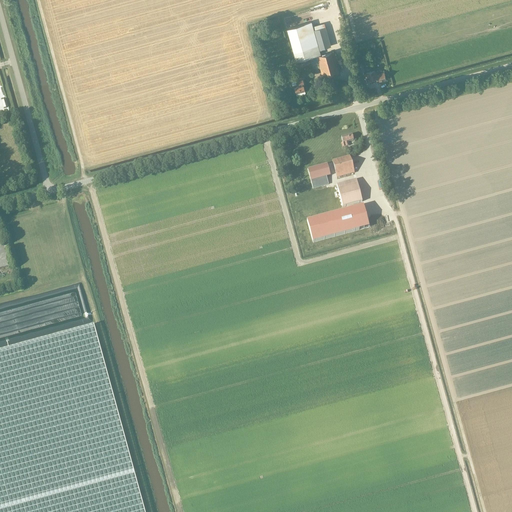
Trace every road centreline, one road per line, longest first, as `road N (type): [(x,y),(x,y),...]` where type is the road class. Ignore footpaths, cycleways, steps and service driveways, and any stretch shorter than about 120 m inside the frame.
road 1 (unclassified): [(48,191),(511,65)]
road 2 (unclassified): [(48,191),(0,12)]
